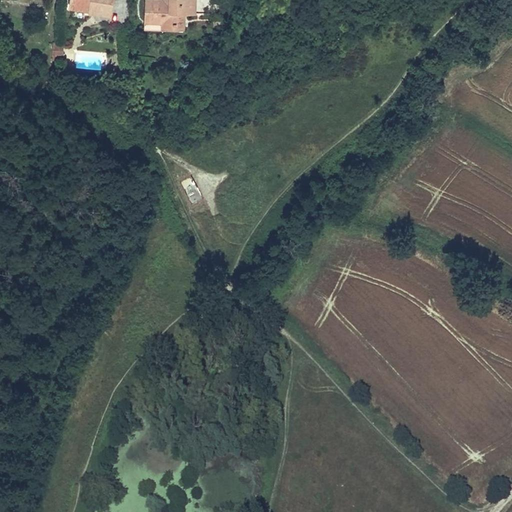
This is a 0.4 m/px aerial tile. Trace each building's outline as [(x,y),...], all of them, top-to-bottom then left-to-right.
[(90,5),(90,6),(113,9),(114,0),(70,0),(70,3),(90,5)] [(144,0),(144,20),(162,21),(162,27),(174,27),(175,21),(179,21),(180,12),(184,12),(194,12),(194,0),(144,0)] [(90,5),(70,3),(69,7),(89,10),(89,11),(112,14),(113,9),(90,6),(90,5)] [(183,28),(184,12),(180,12),(179,21),(175,21),(174,27),(183,28)] [(63,61),(64,43),(53,42),(52,60),(63,61)] [(180,182),(191,203),(202,198),(192,176),(180,182)]
